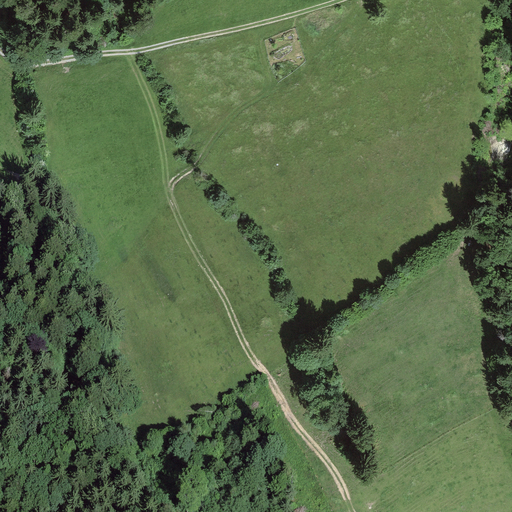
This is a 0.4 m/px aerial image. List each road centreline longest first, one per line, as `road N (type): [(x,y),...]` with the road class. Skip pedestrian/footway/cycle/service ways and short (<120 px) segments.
road 1 (track): [(349,0),(297,73),(195,146),(199,164),(167,189),(348,511)]
road 2 (track): [(323,0),(152,48),(48,64),(16,62),(0,47)]
